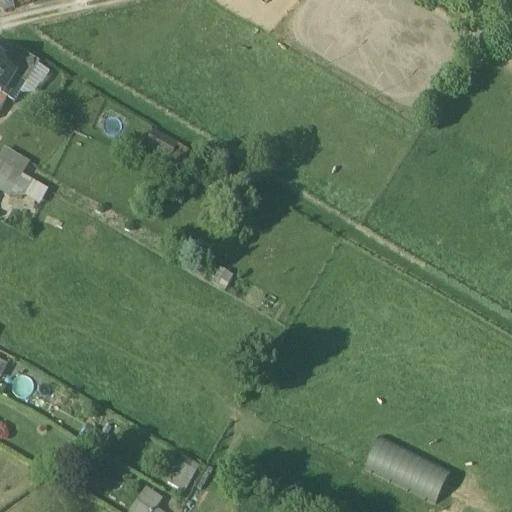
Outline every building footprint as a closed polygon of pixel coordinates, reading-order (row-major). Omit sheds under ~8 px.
[(13,50),(0,70),(13,79),(13,80),(26,88),(40,67),(13,50)] [(0,70),(0,98),(1,100),(13,80),(13,79),(0,70)] [(22,179),(0,166),(0,193),(10,200),(22,179)] [(189,489),(198,467),(181,459),(171,481),(189,489)] [(158,511),(156,510),(163,501),(147,490),(130,511),(158,511)]
